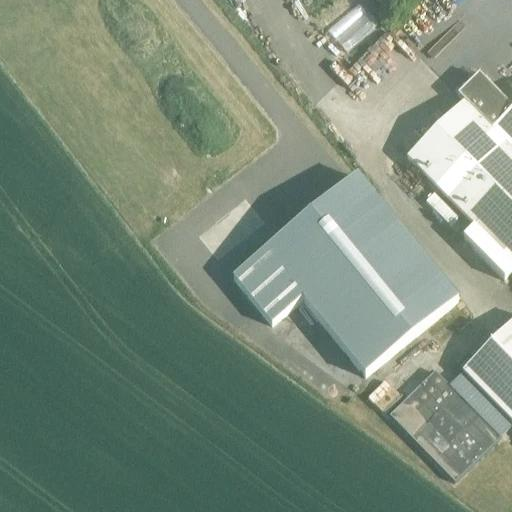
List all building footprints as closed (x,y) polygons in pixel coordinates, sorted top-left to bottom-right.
[(396,0),(374,0),(384,11),(396,0)] [(463,106),(406,162),(473,230),(511,269),(511,112),(511,113),(478,78),(456,99),(463,106)] [(268,252),(232,281),(271,329),(302,304),(364,380),(457,305),(356,180),(268,252)] [(511,269),(473,230),(462,241),(504,283),(511,275),(511,269)] [(499,442),(434,375),(389,420),(454,486),(499,442)]
